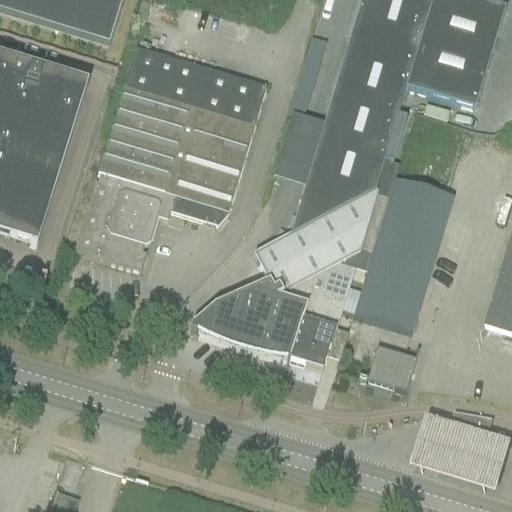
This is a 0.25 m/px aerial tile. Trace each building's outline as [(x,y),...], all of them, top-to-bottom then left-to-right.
[(0,0),(0,20),(105,53),(121,0),(0,0)] [(372,197),(381,166),(390,169),(404,124),(395,121),(403,96),(472,117),(502,16),(447,0),(361,0),(322,131),(303,195),(289,241),(251,263),(266,289),(212,313),(190,332),(188,337),(195,339),(196,334),(235,345),(237,351),(246,354),(251,350),(289,362),(287,366),(286,367),(285,366),(285,367),(288,368),(288,367),(321,377),(352,276),(335,271),(357,259),(370,263),(387,204),(375,200),(372,197)] [(311,45),(287,121),(300,125),(323,48),(311,45)] [(148,249),(159,215),(216,232),(227,220),(266,95),(134,56),(96,181),(98,182),(96,190),(95,189),(78,240),(73,259),(139,279),(145,260),(141,259),(143,252),(148,249)] [(0,241),(36,252),(86,89),(0,62),(0,241)] [(451,203),(432,198),(393,186),(387,204),(370,263),(352,322),(409,339),(451,203)] [(511,343),(511,243),(485,335),(511,343)] [(404,398),(414,365),(375,353),(366,387),(404,398)] [(484,448),(490,425),(454,419),(448,437),(484,448)] [(511,454),(484,448),(448,437),(437,433),(422,478),(500,500),(511,460),(511,454)] [(55,499),(50,511),(68,511),(71,505),(56,500),(56,499),(55,499)]
